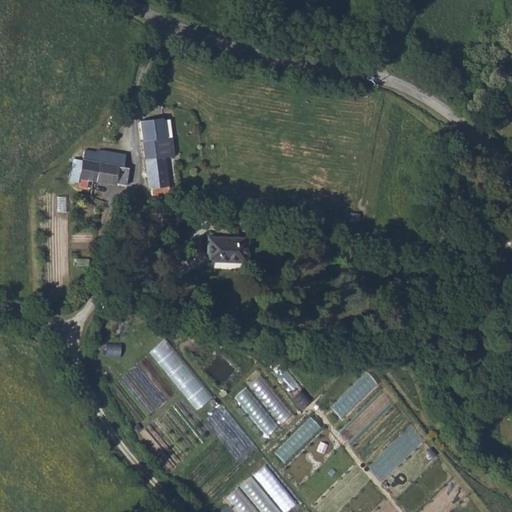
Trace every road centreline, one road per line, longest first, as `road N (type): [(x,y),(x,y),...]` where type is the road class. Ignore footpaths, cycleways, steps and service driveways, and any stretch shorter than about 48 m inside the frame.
road 1 (unclassified): [(166,21),(135,101),(136,185),(109,205),(93,300),(68,321),(0,304)]
road 2 (unclassified): [(511,171),(405,85),(260,56),(166,21)]
road 3 (track): [(176,511),(110,431),(72,349),(68,321)]
